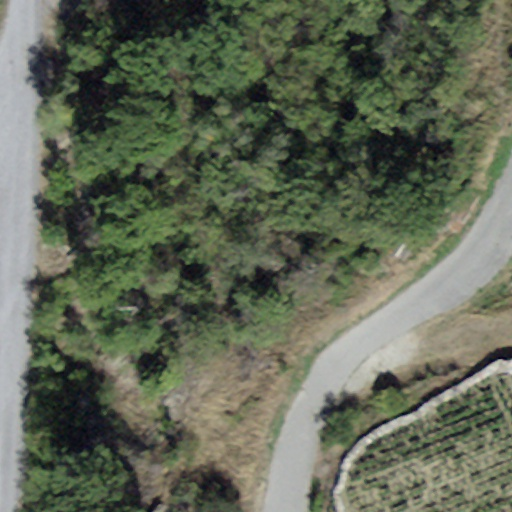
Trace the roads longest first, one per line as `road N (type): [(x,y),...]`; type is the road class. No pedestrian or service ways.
road 1 (unclassified): [(20,0),(2,511)]
road 2 (unclassified): [(294,511),(305,446),(348,370),(501,255),(511,231)]
